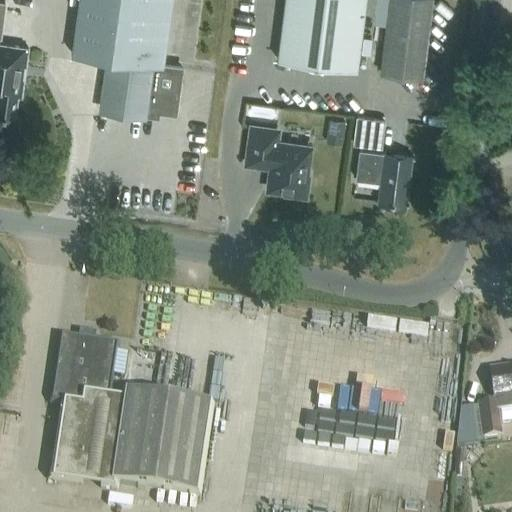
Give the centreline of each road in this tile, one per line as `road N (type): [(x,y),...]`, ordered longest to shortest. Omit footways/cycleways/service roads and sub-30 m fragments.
road 1 (tertiary): [(0,221),(247,258),(394,298),(431,290),(451,267)]
road 2 (unclassified): [(451,267),(494,0)]
road 3 (unknown): [(77,232),(81,123),(45,0)]
